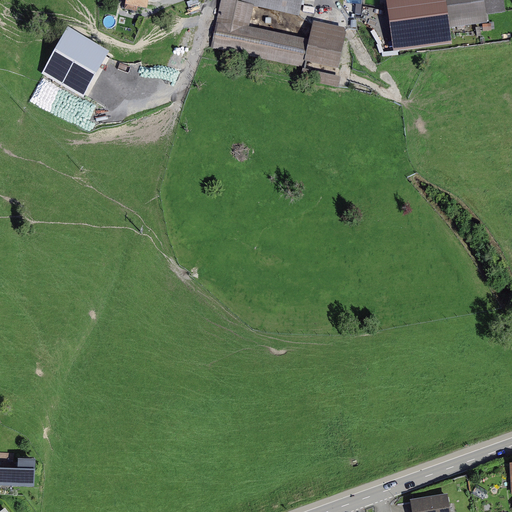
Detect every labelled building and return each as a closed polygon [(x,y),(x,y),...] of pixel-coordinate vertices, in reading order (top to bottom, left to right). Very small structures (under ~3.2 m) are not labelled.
[(119,0),(119,5),(147,12),(149,0),(119,0)] [(311,43),(252,28),(258,6),(239,1),(239,0),(222,0),(220,9),(225,11),(217,42),(338,72),(348,30),(316,22),(311,43)] [(239,0),(239,1),(258,6),(303,14),(305,0),(239,0)] [(401,0),(403,12),(395,13),(398,35),(484,21),(483,13),(508,9),(506,0),(401,0)] [(87,79),(93,68),(75,58),(69,69),(87,79)] [(62,68),(52,90),(77,101),(87,80),(62,68)] [(34,465),(0,463),(0,488),(33,490),(34,465)] [(452,511),(450,496),(409,503),(410,511),(452,511)]
